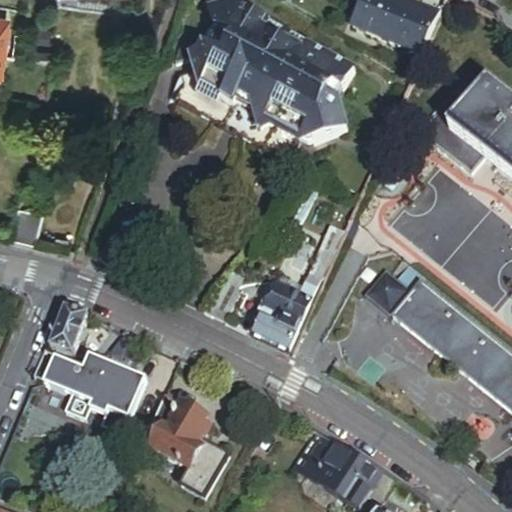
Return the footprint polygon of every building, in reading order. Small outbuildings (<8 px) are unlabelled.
[(172,105),(286,166),(301,137),(313,144),(349,133),(342,107),(336,105),(356,70),(245,11),(241,0),(221,0),(209,4),(215,25),(219,38),(212,52),(203,48),(199,54),(189,57),(194,73),(178,77),(181,89),(172,105)] [(425,59),(444,19),(402,0),(369,0),(357,27),(425,59)] [(203,48),(212,52),(219,38),(215,25),(203,48)] [(48,49),(50,36),(37,34),(34,47),(48,49)] [(511,100),(473,69),(420,134),(439,149),(452,133),(486,160),(511,181),(511,100)] [(473,177),(486,160),(452,133),(439,149),(473,177)] [(283,219),(301,228),(320,193),(302,183),(283,219)] [(10,239),(33,245),(42,216),(18,210),(10,239)] [(255,340),(288,355),(311,305),(314,306),(344,240),(330,234),(301,299),(278,289),(277,291),(273,289),(269,290),(262,306),(269,309),(264,322),(255,340)] [(120,258),(120,255),(110,250),(106,252),(99,264),(114,272),(120,258)] [(365,296),(392,318),(412,293),(385,271),(365,296)] [(210,319),(225,326),(239,297),(234,295),(240,281),(230,276),(213,313),(210,319)] [(511,355),(421,282),(412,293),(392,318),(511,414),(511,355)] [(256,318),(264,322),(269,309),(262,306),(256,318)] [(202,314),(210,319),(213,313),(205,309),(202,314)] [(74,358),(89,319),(67,311),(51,349),(74,358)] [(248,337),(255,340),(264,322),(256,318),(248,337)] [(121,441),(146,384),(128,376),(130,370),(112,362),(109,368),(90,360),(81,381),(70,376),(73,370),(56,362),(44,388),(73,401),(66,416),(86,425),(91,414),(106,421),(102,432),(121,441)] [(186,486),(210,498),(233,454),(207,441),(213,430),(197,422),(199,417),(166,401),(154,428),(165,434),(161,442),(156,453),(157,454),(182,467),(193,472),(186,486)] [(151,437),(161,442),(165,434),(154,428),(151,437)] [(275,440),(266,436),(257,453),(266,458),(275,440)] [(312,482),(334,447),(317,436),(295,471),(312,482)] [(382,507),(396,486),(334,447),(312,482),(347,505),(358,488),(370,496),(368,499),(370,500),(382,507)] [(150,469),(174,481),(182,467),(157,454),(150,469)] [(362,511),(370,500),(368,499),(370,496),(358,488),(347,505),(359,511),(362,511)] [(396,489),(387,503),(401,511),(415,511),(420,505),(396,489)]
